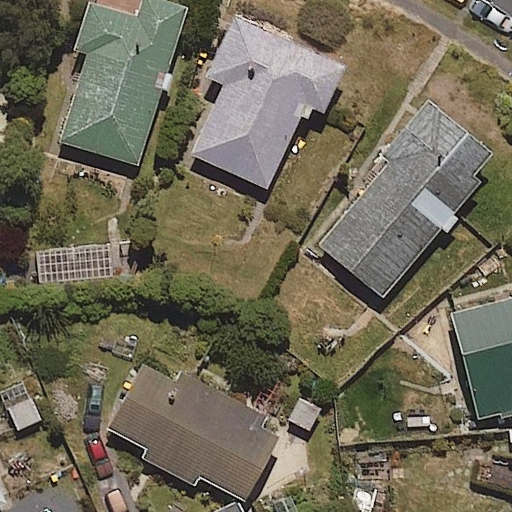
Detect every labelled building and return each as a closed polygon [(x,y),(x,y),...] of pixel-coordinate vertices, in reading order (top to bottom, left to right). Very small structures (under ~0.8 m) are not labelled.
[(86,45),(58,135),(135,160),(185,0),(136,0),(136,3),(124,0),(82,0),(70,40),(86,45)] [(347,54),(231,1),(199,69),(218,78),(187,147),(264,182),(304,94),(325,103),(347,54)] [(390,154),(322,239),(383,288),(439,219),(448,226),(460,212),(453,206),(480,172),(475,165),(494,143),(428,90),(382,147),(390,154)] [(132,238),(30,246),(33,281),(135,273),(132,238)] [(511,289),(448,307),(475,411),(511,401),(511,289)] [(143,357),(107,423),(143,443),(142,454),(191,481),(198,468),(243,492),(279,425),(262,415),(267,406),(180,359),(173,373),(143,357)] [(0,472),(0,500),(10,496),(0,472)] [(248,511),(242,497),(207,511),(248,511)]
